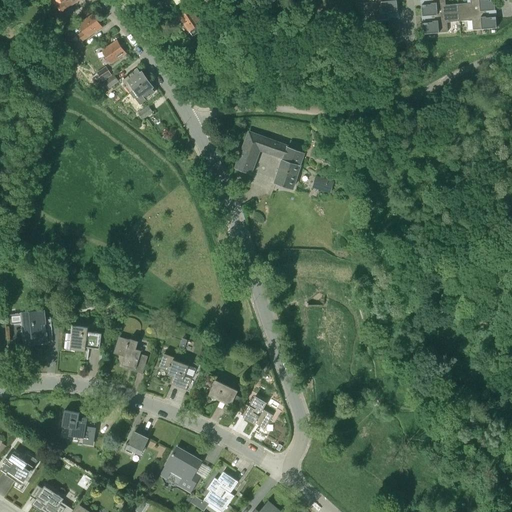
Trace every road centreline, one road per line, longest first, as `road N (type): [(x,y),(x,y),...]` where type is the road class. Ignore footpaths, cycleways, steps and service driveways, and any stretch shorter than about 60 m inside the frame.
road 1 (residential): [(291,477),(298,420),(217,173),(190,123)]
road 2 (track): [(211,115),(283,106),(384,108),(511,50)]
road 3 (residential): [(291,477),(211,429),(130,396),(74,384),(0,390)]
road 4 (residential): [(190,123),(105,0)]
